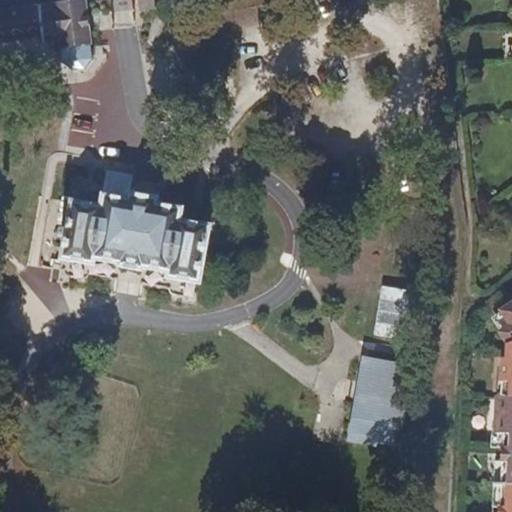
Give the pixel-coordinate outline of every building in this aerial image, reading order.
[(132,0),(135,12),(157,9),(155,0),(132,0)] [(90,44),(84,1),(12,11),(0,12),(0,42),(7,41),(44,36),(45,43),(64,40),(64,47),(67,47),(87,44),(90,44)] [(87,44),(67,47),(67,49),(65,50),(67,63),(76,71),(85,70),(91,60),(89,46),(87,47),(87,44)] [(103,207),(70,201),(61,260),(93,265),(94,260),(122,264),(122,270),(140,273),(141,268),(168,272),(168,278),(198,283),(208,225),(178,220),(179,206),(154,202),(155,195),(130,192),(129,198),(105,194),(103,207)] [(511,286),(493,299),(499,308),(511,300),(511,286)] [(511,511),(511,300),(499,308),(502,313),(494,318),(495,322),(502,332),(501,349),(496,349),(495,370),(500,372),(499,386),(490,386),(489,424),(497,425),(495,460),(500,461),(498,487),(494,487),(493,511),(511,511)] [(170,358),(174,344),(131,333),(127,347),(170,358)] [(404,366),(359,358),(344,436),(389,443),(404,366)]
